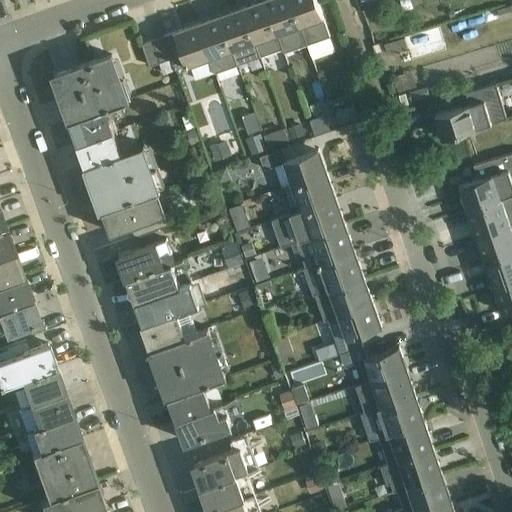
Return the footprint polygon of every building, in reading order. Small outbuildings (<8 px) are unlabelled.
[(284,54),(307,46),(290,0),(272,0),(266,2),(283,51),(284,54)] [(330,39),(316,0),(290,0),(307,46),(330,39)] [(283,51),(266,2),(243,10),(260,59),(283,51)] [(511,18),(511,7),(497,12),(500,22),(511,18)] [(238,67),(260,59),(243,10),(221,18),(238,67)] [(238,67),(221,18),(198,26),(210,60),(215,75),(238,67)] [(177,72),(210,60),(198,26),(165,38),(173,61),(177,72)] [(161,65),(173,61),(165,38),(152,42),(161,65)] [(161,65),(152,42),(142,46),(150,68),(159,65),(163,76),(177,72),(173,61),(161,65)] [(79,69),(96,114),(106,110),(105,109),(127,103),(111,57),(79,69)] [(289,70),(285,59),(270,64),(274,75),(289,70)] [(72,123),(96,114),(79,69),(55,77),(72,123)] [(412,74),(394,79),(398,94),(416,89),(412,74)] [(441,141),(508,124),(498,85),(466,95),(470,108),(435,118),(441,141)] [(427,90),(408,95),(411,104),(430,100),(427,90)] [(352,99),(333,103),(338,125),(357,121),(352,99)] [(79,146),(114,134),(106,110),(96,114),(72,123),(79,146)] [(254,115),(242,119),(248,136),(260,132),(254,115)] [(326,117),(310,122),(315,138),(331,132),(326,117)] [(301,125),(288,130),(292,141),(304,137),(301,125)] [(79,146),(87,168),(121,156),(114,134),(79,146)] [(260,136),(246,140),(252,155),(266,151),(260,136)] [(209,148),(215,163),(231,158),(225,142),(209,148)] [(96,190),(152,170),(145,148),(121,156),(87,168),(96,190)] [(274,168),(282,189),(327,173),(319,151),(286,162),(283,151),(260,158),(265,171),(274,168)] [(460,187),(468,211),(511,196),(511,156),(474,168),(479,181),(460,187)] [(96,190),(104,213),(160,194),(152,170),(96,190)] [(227,170),(214,173),(218,186),(230,182),(227,170)] [(282,189),(291,215),(336,200),(327,173),(282,189)] [(134,239),(171,226),(160,194),(104,213),(111,235),(131,229),(134,239)] [(511,196),(468,211),(476,238),(511,226),(511,196)] [(282,249),(292,246),(345,226),(336,200),(291,215),(273,222),(282,249)] [(241,207),(230,211),(235,224),(246,220),(241,207)] [(430,221),(439,248),(472,237),(464,210),(430,221)] [(20,243),(32,241),(27,222),(16,225),(20,243)] [(300,253),(306,269),(355,252),(345,226),(292,246),(295,255),(300,253)] [(511,226),(476,238),(486,264),(511,255),(511,226)] [(0,259),(16,254),(7,230),(0,232),(0,259)] [(120,258),(128,281),(174,265),(167,243),(120,258)] [(229,271),(245,265),(237,243),(222,248),(229,271)] [(313,297),(316,296),(364,279),(355,252),(306,269),(304,270),(313,297)] [(0,287),(25,278),(16,254),(0,259),(0,287)] [(511,255),(486,264),(495,291),(511,285),(511,255)] [(270,278),(263,259),(251,264),(257,281),(270,278)] [(136,304),(192,282),(184,261),(174,265),(128,281),(136,304)] [(0,312),(33,301),(25,278),(0,287),(0,312)] [(325,322),(329,321),(373,305),(364,279),(316,296),(325,322)] [(105,288),(112,307),(130,300),(124,281),(105,288)] [(511,285),(495,291),(503,315),(511,311),(511,285)] [(250,293),(240,296),(245,312),(256,308),(250,293)] [(147,324),(170,316),(164,300),(141,308),(147,324)] [(0,337),(40,323),(33,301),(0,312),(0,337)] [(329,321),(341,355),(363,347),(360,337),(382,329),(373,305),(329,321)] [(153,351),(197,334),(188,310),(170,316),(147,324),(143,325),(153,351)] [(153,351),(161,375),(220,356),(210,329),(197,334),(153,351)] [(275,343),(281,360),(294,356),(288,339),(275,343)] [(0,387),(0,388),(10,385),(57,368),(49,346),(30,352),(26,341),(0,350),(0,387)] [(318,360),(334,357),(330,342),(315,346),(318,360)] [(407,371),(399,348),(367,359),(363,347),(341,355),(345,368),(359,363),(367,385),(407,371)] [(205,387),(228,379),(220,356),(161,375),(170,399),(205,387)] [(320,366),(289,370),(290,384),(322,380),(320,366)] [(19,409),(66,393),(57,368),(10,385),(19,409)] [(416,397),(407,371),(367,385),(357,389),(366,414),(416,397)] [(213,410),(205,387),(170,399),(178,421),(213,410)] [(304,387),(291,391),(297,406),(310,402),(304,387)] [(285,412),(297,409),(291,392),(280,396),(285,412)] [(19,409),(27,432),(73,415),(66,393),(19,409)] [(312,399),(316,408),(333,401),(329,393),(312,399)] [(425,424),(416,397),(366,414),(361,416),(371,443),(380,439),(425,424)] [(213,410),(178,421),(186,444),(233,427),(227,414),(225,405),(213,410)] [(300,408),(307,431),(318,427),(311,405),(300,408)] [(256,428),(272,423),(269,413),(253,419),(256,428)] [(33,456),(81,438),(73,415),(27,432),(25,433),(33,456)] [(434,451),(425,424),(380,439),(389,465),(434,451)] [(24,431),(12,434),(18,451),(29,447),(24,431)] [(202,490),(248,474),(258,470),(247,437),(230,443),(233,452),(194,467),(202,490)] [(33,456),(40,477),(89,459),(81,438),(33,456)] [(329,454),(325,442),(312,446),(316,459),(329,454)] [(443,477),(434,451),(389,465),(398,492),(443,477)] [(49,501),(98,483),(89,459),(40,477),(49,501)] [(319,478),(330,478),(330,460),(319,460),(319,478)] [(202,490),(209,511),(210,511),(255,496),(248,474),(202,490)] [(427,511),(452,503),(443,477),(398,492),(404,509),(395,511),(427,511)] [(309,496),(323,491),(318,479),(305,484),(309,496)] [(44,511),(90,511),(106,507),(98,483),(49,501),(42,503),(44,511)] [(335,511),(347,508),(339,485),(328,489),(335,511)] [(260,511),(255,496),(210,511),(260,511)] [(454,511),(452,503),(427,511),(454,511)]
